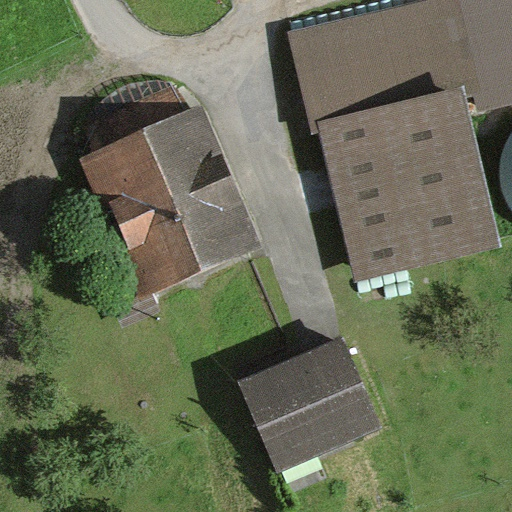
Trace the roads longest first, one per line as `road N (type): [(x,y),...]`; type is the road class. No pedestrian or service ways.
road 1 (track): [(215,32),(310,297)]
road 2 (track): [(254,21),(154,49),(89,0)]
